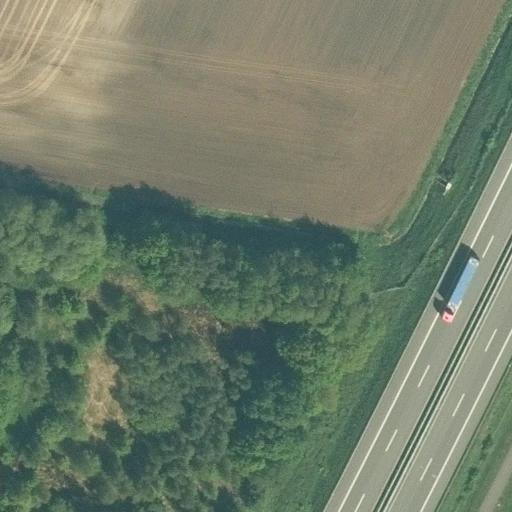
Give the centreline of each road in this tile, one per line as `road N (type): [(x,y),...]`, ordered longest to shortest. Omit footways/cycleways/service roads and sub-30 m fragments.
road 1 (motorway): [(511,195),(353,511)]
road 2 (motorway): [(402,511),(511,290)]
